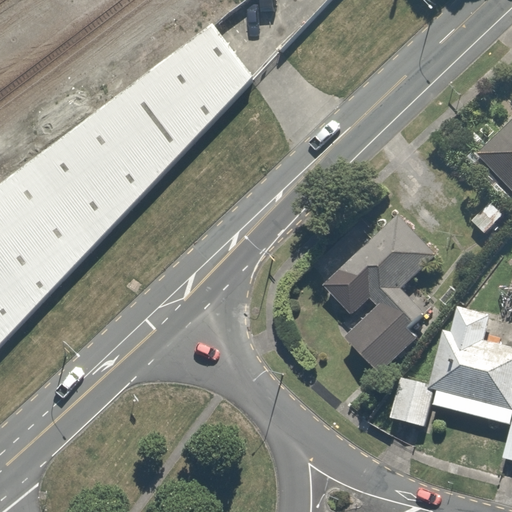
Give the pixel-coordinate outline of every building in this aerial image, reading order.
[(182,29),(0,166),(0,319),(225,84),(182,29)] [(511,119),(475,155),(511,193),(511,119)] [(495,205),(473,228),(486,240),(508,217),(495,205)] [(367,300),(375,309),(342,341),(370,370),(430,312),(404,284),(438,253),(403,214),(322,288),(348,317),(367,300)] [(433,383),(404,375),(392,420),(427,429),(432,409),(507,427),(499,459),(511,462),(511,348),(486,343),(492,316),(458,308),(452,333),(445,332),(433,383)]
